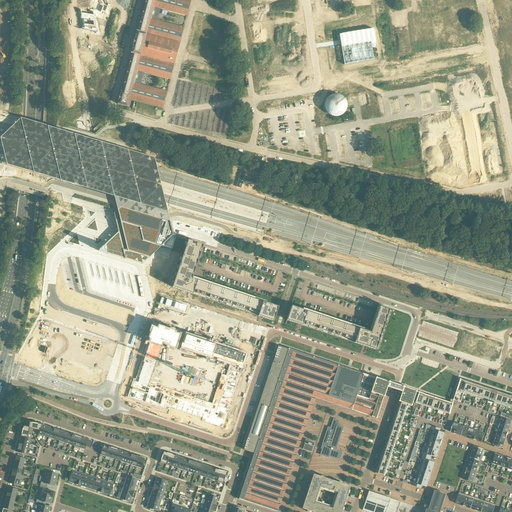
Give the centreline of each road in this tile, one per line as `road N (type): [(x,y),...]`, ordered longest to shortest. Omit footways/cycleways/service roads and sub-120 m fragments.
road 1 (track): [(140,129),(511,241)]
road 2 (secondary): [(0,365),(32,193),(40,0)]
road 3 (secondary): [(30,0),(29,121),(0,319)]
road 4 (residential): [(406,349),(419,311),(176,231)]
road 5 (tertiary): [(249,147),(449,192),(511,180)]
road 6 (residential): [(230,441),(272,333),(399,372)]
road 7 (residential): [(154,455),(29,415),(17,424),(11,449)]
road 8 (unclassified): [(163,124),(112,110),(140,0)]
road 9 (residential): [(303,0),(316,88),(252,100)]
road 10 (unknown): [(511,141),(480,0)]
road 11 (residential): [(226,497),(233,466),(164,443),(154,455)]
